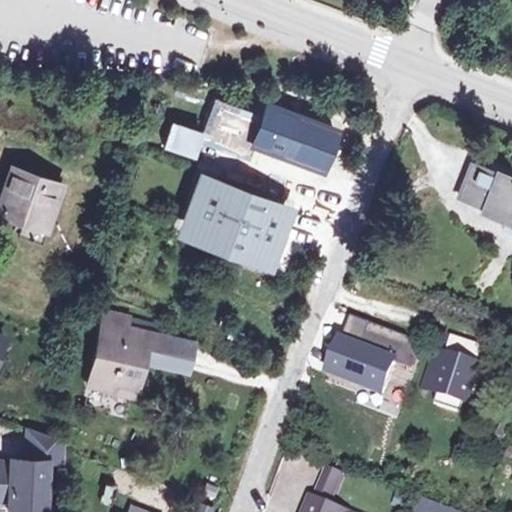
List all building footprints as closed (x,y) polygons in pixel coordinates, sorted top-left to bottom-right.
[(211,124),(247,125),(247,93),(211,93),(211,124)] [(33,179),(14,170),(0,208),(0,209),(41,226),(56,188),(38,181),(44,164),(39,162),(33,179)] [(490,197),(486,208),(511,218),(511,181),(474,166),(465,187),(490,197)] [(300,208),(204,174),(180,238),(277,274),(300,208)] [(461,198),(486,208),(490,197),(465,187),(461,198)] [(133,398),(136,387),(142,362),(145,351),(151,352),(155,337),(157,327),(130,320),(105,314),(89,383),(113,389),(113,393),(133,398)] [(0,369),(12,337),(0,332),(0,369)] [(145,351),(142,362),(185,373),(192,347),(155,337),(151,352),(145,351)] [(478,367),(459,359),(447,393),(465,400),(478,367)] [(63,464),(64,444),(29,431),(27,461),(26,461),(20,466),(0,464),(0,502),(8,503),(7,511),(42,511),(45,463),(63,464)] [(334,501),(343,476),(329,470),(320,494),(334,501)] [(338,511),(313,502),(308,511),(338,511)]
